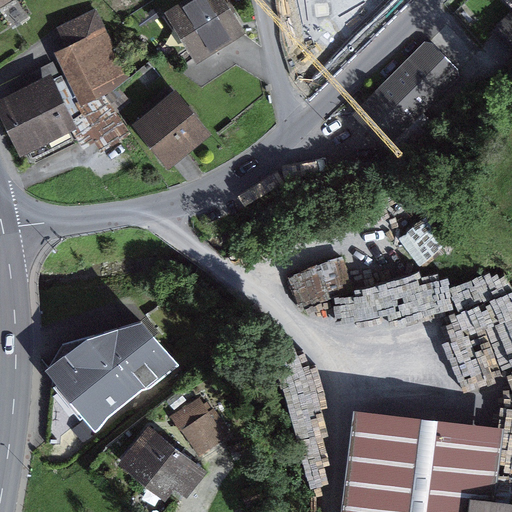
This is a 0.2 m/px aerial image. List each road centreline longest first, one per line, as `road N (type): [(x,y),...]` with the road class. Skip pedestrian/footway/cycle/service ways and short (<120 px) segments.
road 1 (unclassified): [(3,229),(218,190),(298,125)]
road 2 (secondary): [(3,229),(16,389),(0,500)]
road 3 (unclassified): [(298,125),(426,0)]
road 4 (residential): [(298,125),(287,112),(261,0)]
